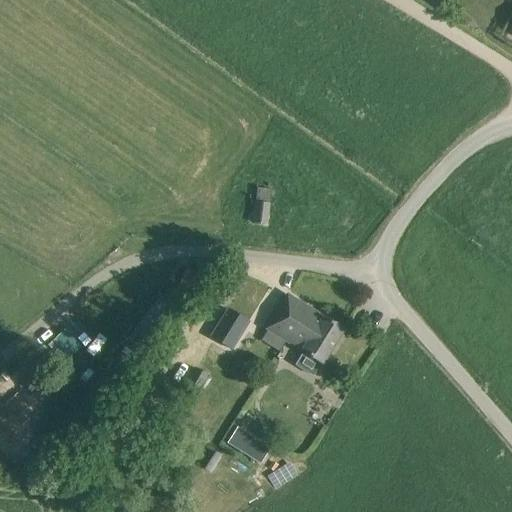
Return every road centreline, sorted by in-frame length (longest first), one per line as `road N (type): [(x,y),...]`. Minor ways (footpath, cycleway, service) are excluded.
road 1 (unclassified): [(0,357),(118,260),(146,247),(371,268)]
road 2 (unclassified): [(511,434),(371,268)]
road 3 (unclassified): [(371,268),(453,158),(511,124)]
road 4 (track): [(511,70),(396,0)]
